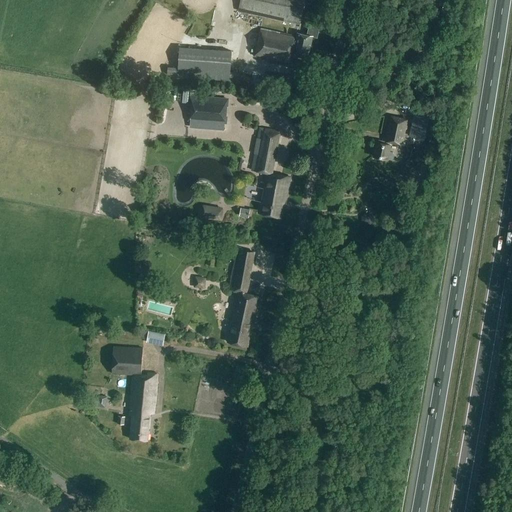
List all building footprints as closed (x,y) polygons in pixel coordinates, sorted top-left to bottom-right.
[(301,25),(306,0),(241,0),(239,11),(301,25)] [(318,38),(320,29),(309,27),(308,35),(298,33),(297,36),(261,28),(255,56),(291,64),(293,53),(309,56),(313,37),(318,38)] [(230,83),(232,51),(180,47),(178,68),(168,67),(167,79),(230,83)] [(190,110),(190,119),(226,122),(227,114),(224,112),(224,108),(227,108),(228,99),(191,96),(191,105),(193,106),(192,110),(190,110)] [(422,134),(426,114),(415,112),(411,132),(422,134)] [(391,118),(386,142),(376,140),(372,158),(386,161),(386,159),(391,160),(394,158),(394,155),(393,152),(388,151),(389,145),(401,147),(407,122),(391,118)] [(277,142),(279,131),(260,128),(258,138),(277,142)] [(277,142),(258,138),(255,153),(260,154),(261,155),(264,155),(274,157),(277,142)] [(264,155),(261,155),(260,154),(255,153),(251,170),(257,171),(258,171),(266,173),(262,199),(263,199),(260,213),(281,217),(283,203),(285,204),(291,177),(286,176),(281,176),(281,178),(277,178),(275,177),(275,174),(272,174),(271,174),(271,173),(274,157),(264,155)] [(397,209),(412,209),(412,200),(397,200),(397,209)] [(203,205),(200,218),(221,222),(224,209),(203,205)] [(241,208),(240,216),(249,218),(250,210),(241,208)] [(362,216),(362,220),(364,223),(368,224),(371,224),(374,222),(375,218),(373,215),(369,215),(365,214),(362,216)] [(399,224),(397,237),(411,239),(413,227),(399,224)] [(257,322),(263,297),(247,294),(255,253),(242,250),(234,291),(236,292),(228,334),(231,335),(229,342),(248,346),(254,321),(257,322)] [(207,289),(207,276),(196,275),(196,288),(207,289)] [(163,346),(165,335),(149,332),(147,343),(163,346)] [(114,347),(112,374),(135,375),(142,375),(142,372),(143,349),(114,347)] [(158,374),(142,372),(142,375),(135,375),(128,438),(149,440),(151,414),(154,414),(158,374)] [(125,425),(126,417),(118,416),(117,424),(125,425)]
